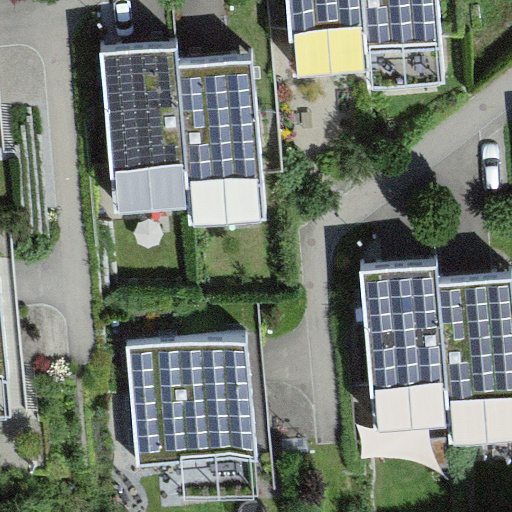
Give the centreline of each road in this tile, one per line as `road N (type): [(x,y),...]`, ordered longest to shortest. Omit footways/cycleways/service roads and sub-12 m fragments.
road 1 (residential): [(332,434),(315,239),(511,88)]
road 2 (residential): [(85,353),(56,16),(77,0)]
